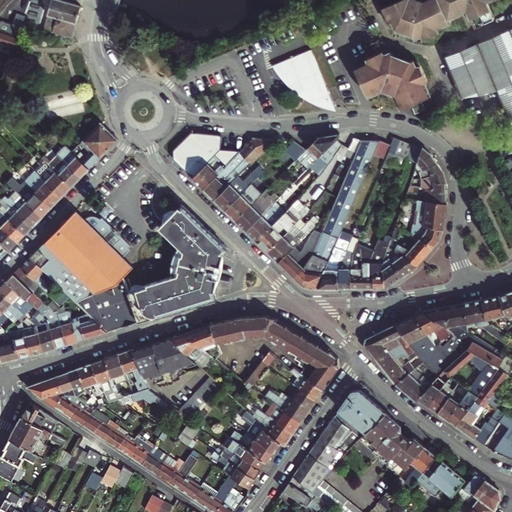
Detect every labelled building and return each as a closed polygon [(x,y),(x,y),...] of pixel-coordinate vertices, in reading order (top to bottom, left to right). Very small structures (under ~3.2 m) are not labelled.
[(53,0),(44,30),(71,38),(81,6),(60,0),(53,0)] [(427,0),(425,1),(422,0),(408,0),(385,10),(392,25),(396,23),(400,31),(406,28),(413,30),(416,36),(423,33),(426,40),(441,33),(440,30),(452,24),(451,21),(470,13),(477,29),(496,20),(488,4),(497,0),(427,0)] [(0,27),(0,43),(15,49),(19,37),(12,35),(15,27),(3,22),(0,27)] [(467,103),(499,90),(510,119),(511,117),(511,32),(449,58),(467,103)] [(15,49),(0,43),(0,51),(12,56),(15,49)] [(326,101),(335,103),(313,52),(275,68),(281,75),(287,81),(294,87),(301,92),(309,96),(318,99),(326,101)] [(371,63),(357,70),(364,85),(370,99),(384,92),(394,95),(400,109),(409,106),(413,114),(424,110),(420,101),(429,97),(423,83),(427,81),(421,67),(414,71),(410,63),(404,66),(398,64),(393,53),(387,56),(385,53),(377,57),(369,60),(371,63)] [(280,77),(287,85),(292,90),(297,94),(309,101),(315,104),(327,109),(334,111),(338,110),(335,103),(326,101),(318,99),(309,96),(301,92),(294,87),(287,81),(281,75),(275,68),(280,77)] [(102,123),(81,144),(86,148),(90,152),(111,131),(102,123)] [(82,161),(90,169),(119,140),(111,131),(90,152),(82,161)] [(192,177),(193,179),(214,157),(216,155),(227,166),(241,152),(221,150),(223,136),(194,133),(174,153),(174,160),(192,177)] [(338,134),(319,137),(309,148),(313,152),(302,162),(299,159),(296,161),(289,168),(300,179),(311,167),(338,141),(341,138),(340,134),(338,134)] [(355,137),(348,151),(356,154),(362,141),(362,140),(355,137)] [(225,168),(204,189),(215,200),(231,184),(235,180),(275,140),(253,139),(241,152),(227,166),(225,168)] [(392,163),(402,141),(396,139),(393,146),(387,160),(384,167),(389,169),(392,163)] [(295,141),(285,151),(296,161),(299,159),(307,150),(295,141)] [(311,167),(320,177),(343,145),(338,141),(311,167)] [(339,239),(342,233),(375,155),(380,141),(362,141),(356,154),(345,180),(323,232),(339,239)] [(380,141),(375,155),(387,160),(393,146),(380,141)] [(405,168),(410,155),(413,144),(402,141),(392,163),(389,169),(390,169),(393,163),(405,168)] [(423,147),(413,144),(410,155),(414,156),(414,158),(419,160),(423,147)] [(58,155),(81,178),(90,169),(82,161),(66,146),(58,155)] [(423,147),(419,160),(414,174),(421,176),(420,172),(427,170),(438,164),(432,155),(423,147)] [(44,160),(38,154),(36,156),(41,161),(36,165),(40,169),(37,172),(63,197),(72,187),(44,160)] [(72,187),(81,178),(58,155),(51,162),(46,158),(44,160),(72,187)] [(193,179),(204,189),(225,168),(214,157),(193,179)] [(421,176),(421,180),(423,180),(433,177),(434,189),(447,192),(447,184),(444,174),(438,164),(427,170),(420,172),(421,176)] [(260,166),(241,186),(246,191),(247,189),(265,171),(260,166)] [(63,197),(37,172),(27,182),(30,184),(32,187),(53,207),(63,197)] [(385,174),(381,172),(377,184),(379,185),(381,181),(382,181),(385,174)] [(17,191),(20,194),(30,184),(27,182),(26,181),(25,183),(20,179),(12,187),(17,191)] [(241,186),(235,180),(231,184),(242,195),(246,191),(241,186)] [(30,184),(20,194),(20,195),(23,197),(32,187),(30,184)] [(215,200),(226,211),(242,195),(231,184),(215,200)] [(242,195),(226,211),(230,215),(236,221),(252,205),(256,201),(269,189),(266,186),(263,189),(261,187),(253,195),(247,189),(246,191),(242,195)] [(53,207),(32,187),(23,197),(43,217),(53,207)] [(425,201),(428,202),(447,204),(447,192),(434,189),(427,188),(425,201)] [(0,194),(4,199),(12,206),(33,227),(43,217),(23,197),(20,195),(15,201),(11,197),(9,199),(1,191),(0,192),(0,194)] [(17,191),(11,197),(15,201),(20,195),(20,194),(17,191)] [(247,232),(258,242),(293,207),(301,199),(297,196),(289,204),(287,201),(276,212),(271,207),(247,232)] [(236,221),(247,232),(271,207),(277,202),(271,197),(261,206),(263,208),(259,212),(252,205),(236,221)] [(422,201),(411,199),(406,198),(405,202),(408,203),(421,206),(422,201)] [(0,203),(0,205),(2,207),(3,206),(8,210),(12,206),(4,199),(0,203)] [(256,201),(252,205),(259,212),(263,208),(261,206),(256,201)] [(447,204),(428,202),(426,211),(426,212),(446,214),(447,208),(447,204)] [(192,215),(203,225),(204,225),(205,224),(184,204),(164,224),(161,228),(171,237),(173,235),(172,235),(172,234),(172,233),(171,233),(171,232),(170,231),(170,230),(169,229),(169,228),(169,227),(169,226),(169,225),(169,224),(169,223),(169,222),(170,220),(170,219),(171,218),(171,217),(172,217),(172,216),(173,216),(173,215),(174,215),(174,214),(175,214),(176,213),(177,213),(177,212),(178,212),(179,212),(180,212),(181,212),(181,211),(182,211),(183,211),(184,211),(185,211),(186,212),(187,212),(189,213),(190,213),(191,214),(192,214),(192,215)] [(33,227),(12,206),(8,210),(3,206),(2,207),(0,205),(0,209),(5,215),(26,235),(33,227)] [(293,207),(258,242),(268,253),(289,231),(309,211),(304,206),(298,212),(293,207)] [(399,221),(406,222),(410,211),(407,211),(408,207),(407,207),(404,206),(399,221)] [(78,210),(40,249),(51,259),(43,268),(46,271),(50,275),(67,292),(71,296),(87,312),(108,333),(138,324),(128,292),(124,278),(134,267),(125,257),(133,249),(130,247),(134,244),(105,217),(103,219),(99,217),(95,216),(90,217),(86,219),(78,210)] [(428,227),(444,230),(446,214),(426,212),(426,211),(420,210),(420,211),(419,211),(417,225),(428,227)] [(128,292),(138,324),(140,323),(140,322),(157,317),(157,318),(168,314),(185,307),(185,308),(192,305),(192,304),(214,295),(215,291),(216,287),(214,287),(214,285),(214,284),(214,282),(215,280),(215,279),(215,278),(215,276),(215,275),(215,273),(216,271),(216,270),(216,269),(217,268),(217,266),(218,266),(218,265),(218,264),(219,263),(219,262),(219,261),(220,260),(220,259),(221,258),(222,257),(222,256),(224,256),(226,248),(209,231),(209,230),(206,227),(204,225),(203,225),(192,215),(192,214),(191,214),(190,213),(189,213),(187,212),(186,212),(185,211),(184,211),(183,211),(182,211),(181,211),(181,212),(180,212),(179,212),(178,212),(177,212),(177,213),(176,213),(175,214),(174,214),(174,215),(173,215),(173,216),(172,216),(172,217),(171,217),(171,218),(170,219),(170,220),(169,222),(169,223),(169,224),(169,225),(169,226),(169,227),(169,228),(169,229),(170,230),(170,231),(171,232),(171,233),(172,233),(172,234),(172,235),(173,235),(171,237),(183,249),(177,275),(148,284),(148,286),(128,292)] [(26,235),(5,215),(1,219),(0,218),(0,224),(18,242),(26,235)] [(289,231),(268,253),(279,263),(295,247),(316,226),(311,221),(294,237),(289,231)] [(404,230),(404,228),(406,222),(399,221),(396,228),(404,230)] [(440,241),(444,230),(428,227),(417,225),(406,222),(404,228),(412,231),(425,236),(422,239),(434,248),(440,241)] [(0,239),(10,250),(18,242),(0,224),(0,239)] [(403,256),(417,268),(434,248),(422,239),(420,242),(411,234),(404,230),(396,228),(392,241),(398,244),(396,252),(403,256)] [(209,231),(226,248),(227,246),(210,229),(209,230),(209,231)] [(295,247),(279,263),(294,279),(303,270),(313,256),(322,234),(315,231),(311,233),(302,250),(300,252),(295,247)] [(425,236),(412,231),(411,234),(420,242),(422,239),(425,236)] [(303,270),(294,279),(301,286),(308,288),(319,289),(339,239),(323,232),(322,234),(313,256),(303,270)] [(342,233),(339,239),(351,244),(353,238),(354,237),(342,233)] [(339,289),(352,289),(352,256),(359,241),(353,238),(351,244),(347,254),(343,260),(346,262),(344,264),(342,262),(339,270),(339,289)] [(0,260),(3,258),(10,250),(0,239),(0,260)] [(347,254),(351,244),(339,239),(319,289),(320,289),(339,289),(339,270),(342,262),(344,264),(346,262),(343,260),(347,254)] [(352,256),(352,289),(364,289),(365,255),(362,259),(354,254),(360,241),(359,241),(352,256)] [(364,289),(375,289),(375,274),(370,274),(371,263),(373,258),(373,255),(374,254),(377,247),(373,245),(369,255),(365,255),(364,289)] [(51,259),(40,249),(32,257),(43,268),(51,259)] [(390,259),(403,278),(415,270),(417,268),(403,256),(396,252),(396,253),(390,259)] [(373,258),(371,263),(383,263),(384,263),(388,253),(374,254),(373,255),(377,255),(377,258),(373,258)] [(387,289),(403,278),(390,259),(388,257),(389,254),(388,253),(384,263),(383,263),(383,267),(387,289)] [(214,285),(214,287),(216,287),(217,287),(221,284),(223,281),(225,277),(227,273),(227,268),(227,264),(226,259),(224,256),(222,256),(222,257),(221,258),(220,259),(220,260),(219,261),(219,262),(219,263),(218,264),(218,265),(218,266),(217,266),(217,268),(216,269),(216,270),(216,271),(215,273),(215,275),(215,276),(215,278),(215,279),(215,280),(214,282),(214,284),(214,285)] [(21,268),(32,278),(48,294),(52,290),(48,287),(50,285),(44,280),(41,276),(46,271),(43,268),(32,257),(21,268)] [(375,289),(387,289),(383,267),(383,263),(371,263),(370,274),(375,274),(375,289)] [(32,278),(21,268),(15,274),(26,285),(32,278)] [(50,275),(46,271),(41,276),(44,280),(50,275)] [(15,274),(8,281),(27,300),(34,293),(26,285),(15,274)] [(8,281),(0,289),(0,290),(24,315),(29,320),(32,318),(22,307),(28,301),(27,300),(8,281)] [(0,308),(11,319),(15,315),(19,320),(24,315),(0,290),(0,308)] [(511,291),(500,296),(507,314),(511,318),(511,291)] [(58,294),(53,299),(60,306),(63,303),(65,301),(58,294)] [(483,299),(488,319),(507,333),(511,327),(511,318),(507,314),(500,296),(483,299)] [(69,309),(72,308),(69,297),(68,299),(65,301),(63,303),(65,308),(65,309),(69,309)] [(488,319),(483,299),(463,303),(468,323),(469,328),(475,326),(476,324),(475,322),(479,321),(481,326),(485,324),(485,326),(505,342),(510,336),(507,333),(488,319)] [(47,307),(50,310),(54,314),(58,312),(60,310),(52,302),(47,307)] [(454,326),(468,323),(463,303),(424,311),(448,328),(454,326)] [(43,312),(41,314),(43,317),(50,310),(47,307),(45,305),(41,309),(43,312)] [(0,318),(1,318),(10,328),(15,323),(11,319),(0,308),(0,318)] [(69,345),(79,342),(72,320),(69,309),(65,309),(66,312),(58,314),(69,345)] [(57,349),(69,345),(58,314),(58,312),(54,314),(50,310),(43,317),(44,318),(48,322),(49,323),(57,349)] [(415,315),(426,335),(432,332),(439,341),(447,335),(452,332),(448,328),(424,311),(415,315)] [(37,328),(46,352),(57,349),(49,323),(44,327),(40,322),(44,318),(43,317),(41,314),(38,312),(32,318),(29,320),(37,328)] [(72,320),(79,342),(90,339),(108,333),(87,312),(82,314),(83,317),(72,320)] [(211,324),(217,341),(246,334),(270,332),(270,335),(292,349),(291,351),(297,355),(296,358),(301,362),(300,364),(304,368),(301,373),(324,389),(325,391),(345,362),(328,346),(327,347),(277,317),(271,314),(241,316),(235,317),(213,323),(211,324)] [(15,323),(19,320),(15,315),(11,319),(15,323)] [(33,355),(46,352),(37,328),(29,320),(24,315),(19,320),(22,325),(24,322),(30,328),(24,329),(33,355)] [(436,348),(426,335),(415,315),(397,324),(408,345),(416,353),(419,356),(422,359),(425,362),(433,370),(439,377),(445,371),(445,370),(443,369),(452,360),(437,347),(436,348)] [(1,318),(0,318),(0,326),(3,329),(6,332),(10,328),(1,318)] [(15,336),(13,332),(20,330),(19,326),(15,323),(10,328),(6,332),(11,337),(15,336)] [(462,332),(469,330),(469,328),(468,323),(454,326),(462,332)] [(216,359),(221,353),(217,341),(211,324),(186,333),(215,358),(216,359)] [(408,345),(397,324),(366,339),(366,346),(376,358),(388,348),(389,350),(394,348),(401,344),(410,356),(413,354),(416,353),(408,345)] [(22,358),(33,355),(24,329),(24,328),(22,325),(19,326),(20,330),(13,332),(15,336),(22,358)] [(452,332),(454,334),(469,348),(474,340),(462,332),(454,326),(448,328),(452,332)] [(6,332),(3,329),(0,332),(6,338),(11,337),(6,332)] [(215,358),(186,333),(171,338),(196,362),(212,377),(216,380),(219,377),(207,366),(215,358)] [(447,335),(439,341),(441,344),(449,338),(447,335)] [(0,347),(1,349),(3,362),(22,358),(15,336),(11,337),(6,338),(7,342),(0,344),(0,343),(0,347)] [(143,378),(151,375),(153,381),(165,379),(163,371),(196,362),(171,338),(133,350),(142,376),(143,378)] [(511,357),(507,355),(505,359),(496,353),(497,351),(475,339),(474,340),(469,348),(501,368),(510,374),(511,370),(511,357)] [(400,364),(396,359),(389,350),(388,348),(376,358),(389,373),(400,364)] [(394,348),(389,350),(396,359),(401,356),(394,348)] [(457,425),(476,400),(501,368),(469,348),(454,362),(445,370),(445,371),(448,374),(452,377),(471,360),(484,372),(470,391),(468,394),(461,404),(449,420),(457,425)] [(141,385),(133,388),(135,393),(147,389),(150,388),(143,378),(142,376),(133,350),(132,349),(120,353),(127,372),(133,370),(139,381),(139,380),(141,385)] [(114,377),(116,384),(129,379),(127,372),(120,353),(106,358),(112,377),(114,377)] [(264,362),(270,366),(277,358),(271,353),(264,362)] [(407,364),(404,360),(401,356),(396,359),(400,364),(403,367),(407,364)] [(106,358),(92,363),(99,382),(101,381),(105,390),(107,396),(110,402),(119,399),(125,396),(123,391),(119,392),(116,384),(114,377),(112,377),(106,358)] [(422,359),(414,365),(416,369),(420,365),(425,362),(422,359)] [(452,360),(443,369),(445,370),(454,362),(452,360)] [(389,373),(397,384),(415,369),(416,369),(414,365),(411,361),(407,364),(403,367),(400,364),(389,373)] [(256,372),(262,377),(270,366),(264,362),(256,372)] [(425,362),(420,365),(431,373),(433,370),(425,362)] [(84,384),(85,387),(94,384),(100,394),(105,390),(101,381),(99,382),(92,363),(79,368),(84,384)] [(67,372),(73,388),(84,384),(79,368),(72,370),(67,372)] [(293,383),(298,388),(316,401),(324,389),(301,373),(294,368),(290,370),(297,377),(293,383)] [(490,400),(499,388),(510,374),(501,368),(476,400),(485,407),(490,400)] [(427,380),(415,369),(397,384),(417,402),(419,399),(428,389),(423,384),(427,380)] [(433,370),(431,373),(438,379),(439,377),(433,370)] [(429,406),(442,390),(446,385),(450,380),(446,377),(448,374),(445,371),(439,377),(438,379),(428,389),(419,399),(429,406)] [(73,388),(67,372),(58,375),(64,391),(73,388)] [(64,391),(58,375),(28,386),(44,398),(56,394),(64,391)] [(249,382),(254,387),(260,379),(254,375),(249,382)] [(193,420),(218,392),(223,387),(216,380),(212,377),(180,411),(193,420)] [(450,380),(446,385),(449,388),(455,380),(452,377),(450,380)] [(449,420),(461,404),(457,401),(464,391),(468,394),(470,391),(460,383),(454,391),(450,397),(439,412),(449,420)] [(446,385),(442,390),(450,397),(454,391),(449,388),(446,385)] [(125,396),(133,394),(135,393),(133,388),(123,391),(125,396)] [(298,388),(291,399),(308,412),(316,401),(298,388)] [(506,394),(499,388),(490,400),(497,405),(506,394)] [(133,394),(135,400),(148,396),(154,394),(147,389),(135,393),(133,394)] [(291,399),(286,395),(283,400),(270,390),(266,396),(278,405),(301,423),(308,412),(291,399)] [(429,406),(439,412),(450,397),(442,390),(429,406)] [(352,391),(340,409),(367,432),(368,433),(386,413),(360,391),(352,391)] [(457,401),(461,404),(468,394),(464,391),(457,401)] [(46,400),(56,406),(61,397),(56,394),(44,398),(46,400)] [(135,400),(133,394),(125,396),(119,399),(126,403),(135,400)] [(162,399),(154,394),(148,396),(159,403),(162,399)] [(61,397),(56,406),(66,413),(72,417),(79,406),(62,395),(61,397)] [(102,398),(98,399),(101,405),(104,404),(110,402),(107,396),(102,398)] [(94,406),(96,408),(101,405),(98,399),(97,400),(89,406),(93,409),(94,406)] [(476,400),(457,425),(484,445),(500,422),(493,417),(490,422),(488,421),(483,428),(475,422),(485,407),(476,400)] [(256,404),(259,408),(263,411),(266,407),(259,401),(256,404)] [(59,420),(41,408),(35,404),(33,409),(28,407),(23,416),(52,432),(59,420)] [(100,420),(107,409),(104,404),(101,405),(96,408),(98,409),(94,416),(100,420)] [(271,416),(276,421),(293,434),(301,423),(278,405),(274,412),(266,407),(263,411),(266,413),(271,416)] [(90,413),(79,406),(72,417),(82,424),(90,413)] [(511,416),(499,407),(493,417),(500,422),(508,427),(494,451),(495,452),(504,455),(507,451),(511,454),(511,416)] [(259,408),(253,415),(264,426),(271,416),(266,413),(263,411),(259,408)] [(335,416),(361,438),(367,432),(340,409),(335,416)] [(281,442),(269,431),(264,426),(253,415),(248,410),(242,417),(253,424),(248,431),(265,443),(264,445),(274,452),(281,442)] [(100,420),(94,416),(90,413),(82,424),(95,432),(102,421),(100,420)] [(402,427),(386,413),(368,433),(367,432),(361,438),(357,442),(363,447),(367,446),(381,458),(396,471),(396,474),(400,478),(412,465),(411,464),(413,461),(426,447),(415,438),(409,439),(402,433),(402,427)] [(64,446),(67,441),(53,433),(52,432),(23,416),(11,438),(27,447),(42,455),(48,443),(40,439),(42,434),(64,446)] [(313,492),(323,480),(357,442),(361,438),(335,416),(294,476),(313,492)] [(119,449),(126,438),(108,425),(102,421),(95,432),(119,449)] [(293,434),(276,421),(269,431),(281,442),(285,446),(293,434)] [(201,429),(189,422),(178,439),(189,446),(201,429)] [(165,430),(159,438),(164,440),(169,433),(165,430)] [(268,461),(274,452),(264,445),(265,443),(248,431),(243,439),(235,434),(233,438),(241,444),(268,461)] [(128,435),(126,438),(119,449),(143,465),(155,446),(138,435),(134,440),(128,435)] [(11,438),(5,449),(7,450),(3,457),(1,456),(0,458),(0,475),(9,480),(12,481),(25,458),(22,457),(27,447),(11,438)] [(227,447),(235,452),(262,470),(268,461),(241,444),(233,438),(227,447)] [(88,452),(78,446),(72,457),(71,458),(82,464),(88,452)] [(156,474),(164,463),(168,456),(157,449),(158,448),(155,446),(143,465),(156,474)] [(224,452),(232,457),(235,452),(227,447),(224,452)] [(426,447),(413,461),(419,466),(406,482),(412,487),(438,457),(426,447)] [(256,478),(262,470),(235,452),(232,457),(224,452),(219,448),(216,451),(256,478)] [(91,449),(84,461),(95,467),(102,455),(91,449)] [(193,449),(190,454),(196,458),(199,453),(193,449)] [(231,475),(239,480),(250,487),(256,478),(216,451),(213,456),(227,465),(224,470),(231,475)] [(72,457),(61,452),(55,462),(66,468),(71,458),(72,457)] [(201,487),(186,478),(199,459),(196,458),(190,454),(185,463),(171,484),(193,499),(201,487)] [(177,462),(168,456),(164,463),(173,469),(177,462)] [(432,478),(443,487),(452,495),(465,480),(438,457),(412,487),(407,492),(412,495),(424,481),(427,484),(432,478)] [(173,469),(164,463),(156,474),(171,484),(185,463),(179,459),(177,462),(173,469)] [(112,487),(116,481),(120,472),(110,466),(102,481),(112,487)] [(116,481),(127,487),(135,472),(124,466),(120,472),(116,481)] [(462,488),(472,496),(485,479),(475,472),(462,488)] [(102,479),(95,475),(90,486),(96,490),(102,479)] [(231,475),(218,493),(204,483),(201,487),(193,499),(213,511),(217,511),(224,503),(227,498),(229,496),(239,480),(231,475)] [(313,492),(294,476),(284,490),(314,510),(316,511),(329,511),(324,507),(326,503),(320,498),(313,492)] [(434,492),(435,490),(438,493),(443,487),(432,478),(427,484),(430,486),(429,488),(429,490),(430,491),(432,492),(434,492)] [(472,496),(467,503),(479,511),(493,511),(501,499),(499,490),(485,479),(472,496)] [(11,492),(12,490),(16,483),(12,481),(9,480),(5,489),(11,492)] [(313,492),(320,498),(326,503),(332,508),(336,511),(361,511),(323,480),(313,492)] [(0,511),(14,511),(18,506),(23,497),(12,490),(11,492),(1,510),(0,509),(0,511)] [(385,492),(381,504),(392,508),(396,496),(385,492)] [(146,508),(153,511),(158,511),(164,500),(153,495),(146,508)] [(461,511),(479,511),(467,503),(461,498),(457,506),(460,508),(463,504),(465,506),(463,510),(461,511)] [(160,511),(162,511),(169,511),(174,505),(166,501),(160,511)] [(234,511),(241,505),(237,502),(232,508),(224,503),(217,511),(234,511)]
